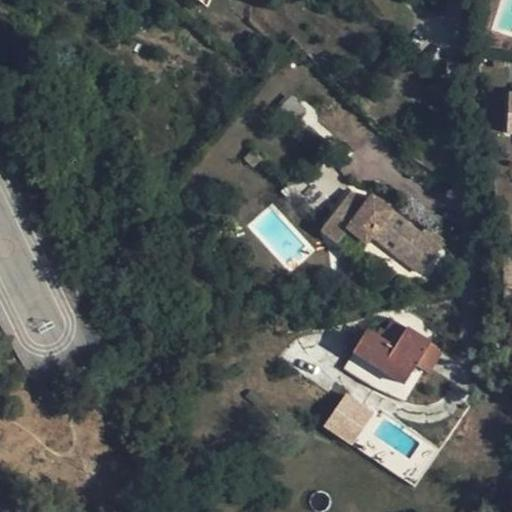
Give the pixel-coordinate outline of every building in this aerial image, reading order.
[(293,95),(276,109),(291,127),(308,113),(293,95)] [(385,191),(376,201),(388,210),(394,203),(385,191)] [(371,197),(347,230),(365,244),(372,236),(420,274),(444,245),(424,228),(420,234),(388,210),(376,201),(371,197)] [(355,258),(365,244),(347,230),(336,244),(355,258)] [(430,343),(406,328),(394,347),(367,332),(343,369),(394,401),(416,365),(430,343)] [(441,350),(430,343),(416,365),(428,372),(441,350)] [(323,428),(353,445),(373,410),(342,393),(323,428)]
